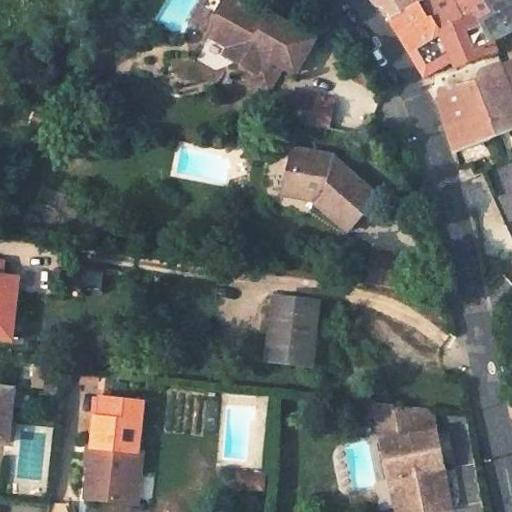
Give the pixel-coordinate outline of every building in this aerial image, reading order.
[(232,0),(230,5),(260,20),(263,15),(235,0),(232,0)] [(372,0),(376,4),(384,7),(391,17),(392,26),(422,75),(451,59),(452,62),(462,85),(440,86),(439,100),(438,105),(454,153),(511,129),(511,46),(500,52),(493,38),(504,33),(511,28),(511,0),(424,0),(414,6),(410,0),(372,0)] [(260,20),(230,5),(211,40),(234,52),(250,60),(244,70),(240,77),(272,94),(285,69),(299,76),(316,43),(271,20),(269,25),(260,20)] [(244,70),(250,60),(234,52),(228,61),(244,70)] [(321,101),(294,97),(289,124),(316,129),(321,101)] [(308,206),(341,232),(370,196),(339,170),(337,173),(326,165),(327,159),(293,152),(290,175),(284,177),(280,179),(287,199),(300,193),(312,202),(308,206)] [(290,175),(293,152),(288,152),(284,177),(290,175)] [(367,283),(393,287),(397,258),(371,255),(367,283)] [(0,340),(5,341),(11,258),(0,257),(0,340)] [(319,305),(277,300),(273,330),(278,331),(274,364),(310,368),(319,305)] [(511,360),(501,363),(506,389),(511,387),(511,360)] [(36,368),(34,382),(52,384),(53,370),(36,368)] [(0,439),(3,439),(8,391),(0,390),(0,439)] [(85,487),(125,490),(129,455),(135,455),(139,421),(136,421),(139,402),(99,399),(97,418),(93,417),(89,448),(94,449),(93,457),(88,456),(85,487)] [(411,503),(412,511),(425,511),(450,507),(444,480),(441,481),(438,467),(441,467),(429,409),(361,402),(364,414),(374,412),(387,475),(389,474),(396,506),(411,503)] [(129,455),(125,490),(135,492),(138,455),(135,455),(129,455)] [(248,480),(237,479),(237,489),(247,491),(248,480)] [(397,511),(412,511),(411,503),(396,506),(397,511)]
